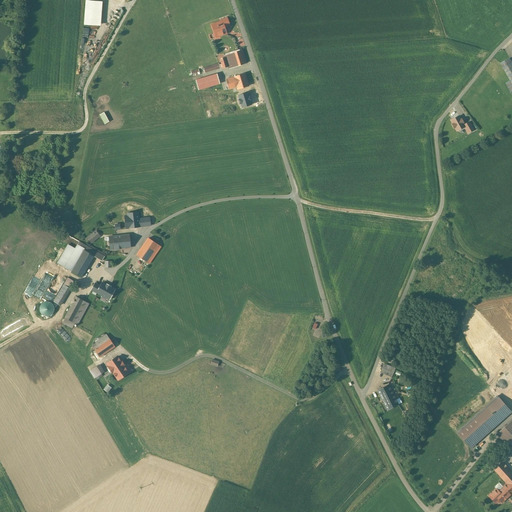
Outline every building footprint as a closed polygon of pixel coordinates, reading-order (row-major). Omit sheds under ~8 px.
[(90,0),(84,0),(83,25),(100,25),(101,1),(90,0)] [(226,18),(220,20),(220,21),(220,22),(212,25),(211,24),(211,25),(214,34),(215,33),(217,33),(218,36),(219,36),(226,33),(226,34),(226,33),(225,30),(225,29),(224,27),(229,25),(229,26),(230,25),(229,25),(227,18),(226,18)] [(242,50),(231,54),(235,67),(246,63),(242,50)] [(231,54),(225,55),(228,66),(229,69),(235,67),(231,54)] [(511,91),(511,62),(509,58),(500,63),(510,81),(506,83),(511,92),(511,91)] [(220,68),(219,63),(203,68),(205,73),(220,68)] [(245,73),(226,79),(229,89),(237,87),(240,97),(251,93),(245,73)] [(217,74),(195,80),(198,90),(220,84),(217,74)] [(104,112),(99,115),(104,124),(109,121),(104,112)] [(458,116),(451,120),(452,124),(451,124),(454,128),(454,127),(456,131),(464,126),(463,125),(462,123),(463,122),(461,119),(460,119),(458,116)] [(473,130),(469,122),(463,125),(464,126),(468,133),(473,130)] [(139,212),(127,214),(127,216),(129,228),(140,227),(140,219),(139,212)] [(127,216),(114,218),(116,230),(129,228),(127,216)] [(150,218),(140,219),(140,227),(150,225),(150,218)] [(96,231),(88,238),(91,242),(99,236),(96,231)] [(129,234),(109,237),(110,250),(131,247),(129,234)] [(149,238),(137,255),(146,262),(146,261),(149,263),(161,246),(158,244),(149,238)] [(75,249),(64,267),(71,271),(84,250),(94,256),(97,252),(79,241),(75,249)] [(64,267),(75,249),(68,245),(57,263),(64,267)] [(84,250),(71,271),(82,277),(94,256),(84,250)] [(105,256),(97,252),(94,256),(102,261),(105,256)] [(107,298),(109,299),(115,290),(110,287),(111,286),(107,284),(106,285),(102,283),(100,286),(95,283),(92,290),(102,296),(102,297),(107,299),(107,298)] [(64,285),(54,302),(61,306),(70,289),(64,285)] [(76,297),(65,318),(75,323),(77,325),(89,304),(76,297)] [(40,311),(41,314),(43,315),(46,316),(48,316),(51,315),(53,313),(54,311),(54,309),(54,306),(52,304),(50,302),(48,301),(45,302),(43,303),(41,304),(40,307),(40,309),(40,311)] [(75,323),(65,318),(62,322),(72,328),(75,323)] [(106,334),(95,342),(96,344),(92,346),(94,349),(109,339),(106,334)] [(94,349),(99,357),(115,347),(109,339),(94,349)] [(121,362),(117,356),(107,363),(118,379),(128,372),(123,365),(124,365),(122,362),(121,362)] [(395,368),(383,363),(380,372),(391,377),(395,368)] [(96,366),(89,370),(94,378),(98,376),(101,374),(96,366)] [(103,389),(107,392),(111,387),(107,384),(103,389)] [(390,389),(388,384),(377,390),(387,410),(398,404),(393,394),(396,393),(394,387),(390,389)] [(497,396),(456,432),(470,448),(511,412),(497,396)] [(511,420),(497,434),(511,450),(511,420)] [(511,473),(501,462),(494,469),(506,483),(498,491),(496,489),(489,496),(495,503),(496,502),(497,502),(499,500),(502,503),(511,494),(511,493),(511,473)]
